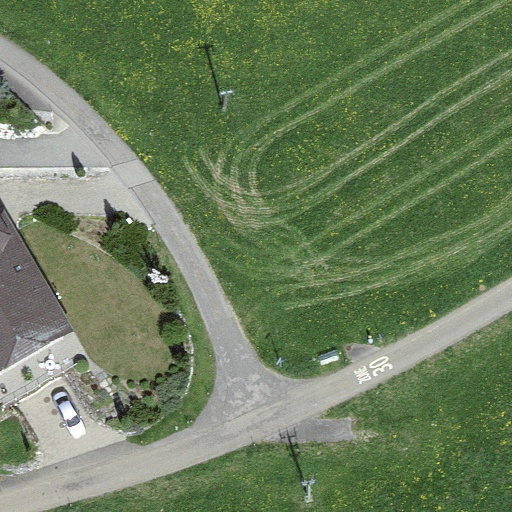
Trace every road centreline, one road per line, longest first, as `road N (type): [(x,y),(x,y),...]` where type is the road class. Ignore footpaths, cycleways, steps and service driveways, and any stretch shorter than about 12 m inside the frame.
road 1 (residential): [(0,58),(106,146),(153,204),(199,274),(269,423)]
road 2 (residential): [(269,423),(0,501)]
road 3 (unclassified): [(511,290),(269,423)]
